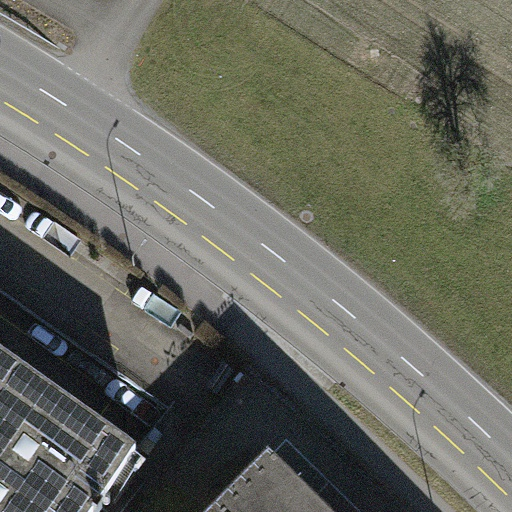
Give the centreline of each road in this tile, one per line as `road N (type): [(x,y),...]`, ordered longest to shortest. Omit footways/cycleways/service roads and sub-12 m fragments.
road 1 (secondary): [(511,470),(399,356),(182,188),(0,69)]
road 2 (unclassified): [(365,511),(264,406),(201,484)]
road 3 (track): [(138,0),(60,104)]
